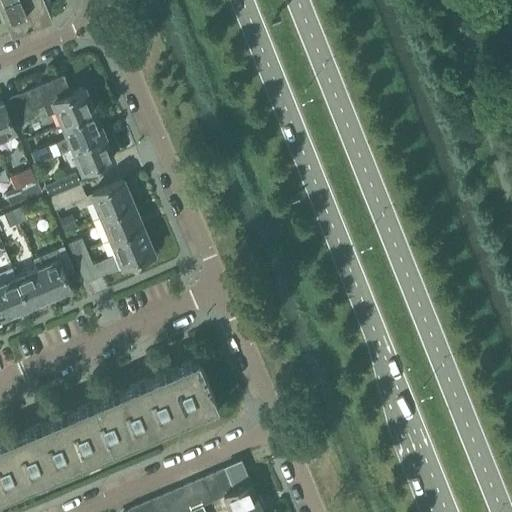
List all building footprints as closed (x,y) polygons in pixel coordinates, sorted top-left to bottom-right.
[(0,0),(0,7),(1,7),(5,5),(11,20),(11,22),(51,5),(50,4),(48,0),(0,0)] [(57,108),(63,122),(95,109),(85,86),(71,92),(63,74),(53,78),(54,81),(47,85),(45,81),(9,97),(19,120),(34,114),(32,107),(44,102),(48,112),(57,108)] [(3,99),(0,100),(0,135),(16,129),(3,99)] [(61,151),(73,146),(104,132),(95,109),(63,122),(69,136),(57,141),(61,151)] [(104,132),(73,146),(83,169),(114,155),(104,132)] [(50,144),(31,151),(35,161),(54,154),(50,144)] [(45,184),(50,196),(80,183),(76,171),(45,184)] [(36,177),(14,187),(19,199),(41,189),(36,177)] [(92,191),(102,214),(133,201),(123,178),(92,191)] [(80,183),(50,196),(55,207),(85,195),(80,183)] [(19,199),(14,187),(6,190),(11,202),(19,199)] [(102,214),(111,237),(143,224),(133,201),(102,214)] [(21,205),(13,208),(18,220),(26,217),(21,205)] [(18,220),(13,208),(4,212),(10,224),(18,220)] [(72,212),(59,217),(65,229),(77,224),(72,212)] [(85,245),(73,250),(86,279),(154,250),(143,224),(111,237),(118,253),(112,256),(112,254),(93,262),(85,245)] [(70,241),(73,250),(85,245),(82,236),(70,241)] [(33,256),(37,265),(50,295),(71,286),(65,272),(74,268),(64,243),(33,256)] [(37,265),(16,274),(29,304),(50,295),(37,265)] [(16,274),(0,281),(0,293),(8,313),(29,304),(16,274)] [(0,293),(0,316),(8,313),(0,293)] [(172,366),(191,413),(218,401),(198,355),(197,356),(181,363),(182,365),(173,369),(172,366)] [(146,377),(165,424),(191,413),(172,366),(171,367),(155,374),(156,376),(147,380),(146,377)] [(120,388),(139,435),(165,424),(146,377),(145,378),(129,385),(130,387),(121,391),(120,388)] [(94,399),(113,446),(139,435),(120,388),(119,389),(103,396),(104,398),(95,402),(94,399)] [(68,410),(87,457),(113,446),(94,399),(93,400),(77,407),(78,409),(69,413),(68,410)] [(42,421),(61,468),(87,457),(68,410),(67,411),(51,418),(52,420),(43,424),(42,421)] [(16,432),(35,479),(61,468),(42,421),(41,422),(25,429),(26,431),(17,435),(16,432)] [(0,467),(9,490),(35,479),(16,432),(15,433),(0,439),(0,467)] [(234,488),(224,493),(224,494),(231,511),(239,511),(261,503),(251,481),(248,482),(238,460),(225,466),(234,488)] [(225,466),(215,470),(224,493),(234,488),(225,466)] [(0,493),(9,490),(0,467),(0,493)] [(215,470),(203,475),(213,498),(224,494),(224,493),(215,470)] [(203,475),(193,480),(202,503),(213,498),(203,475)] [(193,480),(182,484),(192,507),(202,503),(193,480)] [(182,484),(172,489),(181,511),(192,507),(182,484)] [(172,489),(161,493),(168,511),(180,511),(181,511),(172,489)] [(168,511),(161,493),(150,498),(156,511),(168,511)] [(156,511),(150,498),(140,502),(143,511),(156,511)] [(128,507),(130,511),(143,511),(140,502),(128,507)] [(264,511),(261,503),(239,511),(264,511)]
